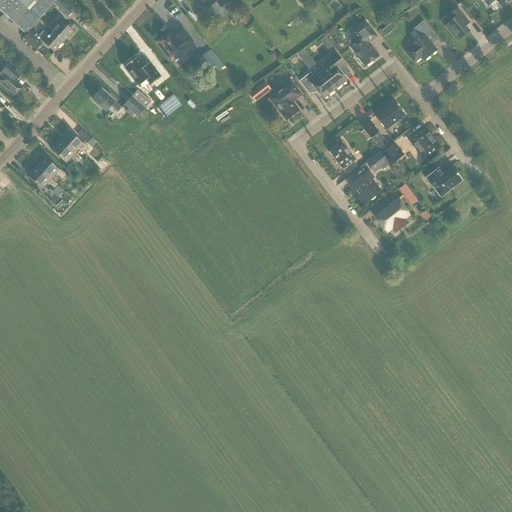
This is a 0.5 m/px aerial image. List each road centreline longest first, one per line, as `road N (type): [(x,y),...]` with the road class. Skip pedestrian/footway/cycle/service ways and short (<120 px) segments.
road 1 (residential): [(379,253),(300,137),(388,73),(405,68),(427,95)]
road 2 (tertiary): [(0,164),(149,0)]
